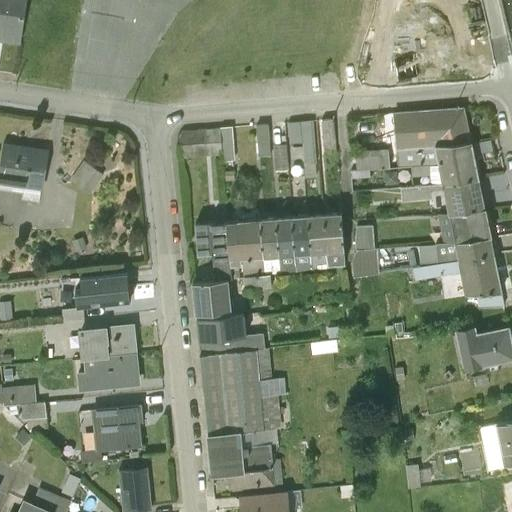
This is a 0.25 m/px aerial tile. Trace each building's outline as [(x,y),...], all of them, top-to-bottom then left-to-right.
[(27,0),(0,0),(0,44),(20,47),(27,0)] [(464,108),(392,114),(397,168),(437,164),(434,147),(471,142),(464,108)] [(334,123),(322,124),(324,157),(337,156),(334,123)] [(300,124),(288,125),(288,146),(300,146),(300,124)] [(311,124),(300,124),(303,167),(314,166),(311,124)] [(267,125),(257,126),(261,159),(271,158),(267,125)] [(231,131),(176,135),(178,160),(233,156),(231,131)] [(438,165),(410,168),(411,179),(429,177),(430,186),(441,185),(479,179),(471,142),(434,147),(437,164),(438,165)] [(48,151),(3,144),(0,160),(0,185),(42,193),(48,151)] [(286,144),(273,144),(274,170),(287,170),(286,144)] [(387,151),(356,153),(358,172),(388,169),(387,151)] [(430,186),(399,189),(401,203),(432,200),(431,194),(443,192),(447,214),(485,209),(479,179),(441,185),(430,186)] [(447,214),(433,216),(437,239),(430,240),(430,246),(454,244),(491,238),(485,209),(447,214)] [(341,213),(322,215),(328,269),(345,269),(341,213)] [(322,215),(307,216),(312,272),(328,271),(328,269),(322,215)] [(307,216),(291,217),(296,274),(312,272),(307,216)] [(291,217),(275,218),(279,275),(296,274),(291,217)] [(275,218),(259,219),(265,276),(279,275),(275,218)] [(235,223),(226,223),(229,261),(240,259),(243,278),(265,276),(259,219),(235,221),(235,223)] [(208,223),(194,226),(197,256),(211,254),(214,282),(227,281),(231,281),(229,261),(226,223),(208,223)] [(383,275),(377,226),(356,229),(362,277),(383,275)] [(430,246),(417,247),(420,268),(494,255),(491,238),(454,244),(430,246)] [(505,308),(494,255),(420,268),(412,270),(414,282),(459,274),(463,296),(475,295),(476,309),(505,308)] [(72,292),(74,310),(131,304),(128,274),(80,279),(81,291),(72,292)] [(214,282),(192,284),(194,316),(231,312),(227,281),(214,282)] [(243,315),(195,320),(199,356),(236,352),(234,339),(245,338),(243,315)] [(134,324),(76,329),(80,360),(84,360),(137,354),(134,324)] [(475,326),(454,331),(462,372),(511,361),(511,340),(509,326),(476,333),(475,326)] [(236,352),(199,356),(206,435),(269,428),(268,424),(263,424),(261,397),(285,395),(284,378),(271,379),(269,348),(236,352)] [(140,386),(137,354),(84,360),(84,371),(76,373),(78,392),(140,386)] [(44,403),(18,403),(18,422),(44,422),(44,403)] [(141,404),(90,409),(95,452),(142,446),(139,423),(144,423),(141,404)] [(511,421),(480,428),(489,470),(511,465),(511,421)] [(269,428),(206,435),(211,476),(244,473),(243,463),(272,459),(270,445),(275,445),(274,430),(269,431),(269,428)] [(444,462),(408,467),(411,484),(446,479),(444,462)] [(146,468),(118,471),(122,511),(136,511),(151,511),(146,468)] [(33,503),(23,499),(17,511),(66,511),(71,502),(39,488),(33,503)] [(287,491),(238,496),(239,511),(289,511),(302,509),(300,491),(287,493),(287,491)]
